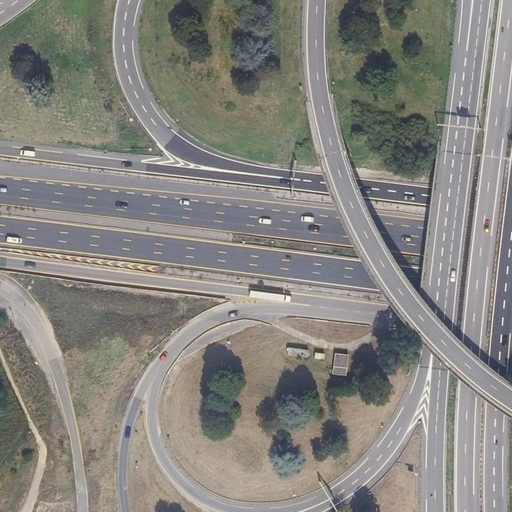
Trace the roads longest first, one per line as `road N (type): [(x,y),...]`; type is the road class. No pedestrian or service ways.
road 1 (motorway): [(0,262),(511,329)]
road 2 (motorway): [(0,231),(511,294)]
road 3 (trunk): [(464,511),(476,275),(510,0)]
road 4 (motorway): [(499,250),(0,189)]
road 5 (trunk): [(316,0),(327,137),(372,251),(464,367),(511,402)]
road 6 (motorway): [(297,181),(0,151)]
road 7 (trunk): [(494,511),(497,362),(511,220)]
road 8 (trunk): [(297,181),(202,160),(169,140),(129,78),(129,0)]
road 9 (trunk): [(471,51),(438,324)]
road 10 (trunk): [(438,324),(411,403),(382,452),(345,489),(305,511)]
road 11 (trunk): [(511,206),(297,181)]
road 12 (trunk): [(438,324),(435,511)]
